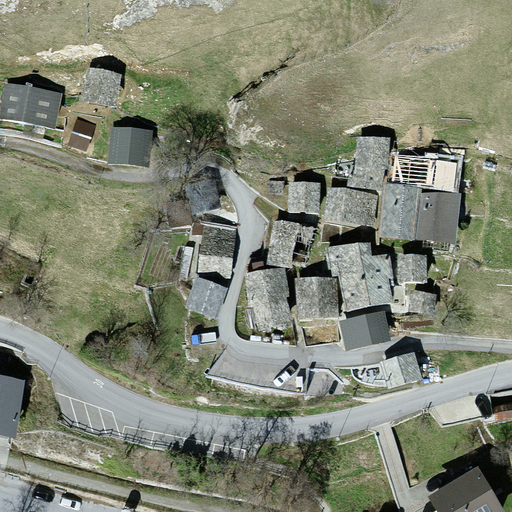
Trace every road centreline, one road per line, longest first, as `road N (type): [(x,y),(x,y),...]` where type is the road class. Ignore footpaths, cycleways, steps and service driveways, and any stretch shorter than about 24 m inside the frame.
road 1 (tertiary): [(0,328),(134,409),(235,430),(344,422),(511,372)]
road 2 (unclassified): [(189,164),(222,179),(238,198),(248,237),(228,303),(225,329),(234,345),(340,361),(422,343),(511,347)]
road 3 (track): [(0,141),(136,179),(189,164)]
